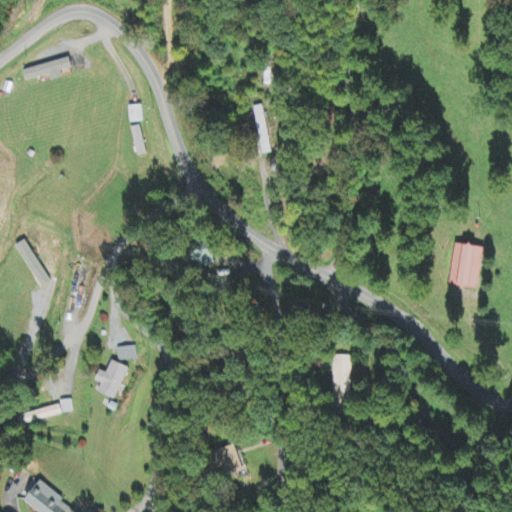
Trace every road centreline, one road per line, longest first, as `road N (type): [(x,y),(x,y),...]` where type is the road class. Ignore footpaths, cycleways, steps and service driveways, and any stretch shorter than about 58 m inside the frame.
road 1 (residential): [(511,398),(491,397),(391,311),(304,267),(216,207),(191,172),(139,44),(99,12),(64,15),(0,53)]
road 2 (residential): [(216,207),(128,232),(82,333),(0,401)]
road 3 (residential): [(304,267),(274,202),(258,81),(264,0)]
road 4 (residential): [(267,244),(280,325),(290,511)]
road 5 (residential): [(376,424),(381,354),(345,309),(345,286)]
road 6 (residential): [(376,424),(384,442),(424,471),(459,511)]
